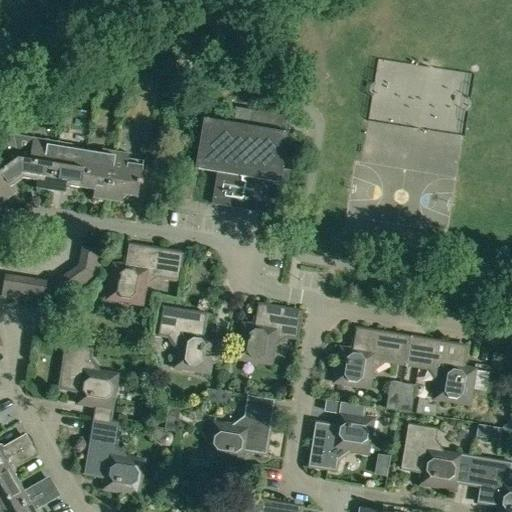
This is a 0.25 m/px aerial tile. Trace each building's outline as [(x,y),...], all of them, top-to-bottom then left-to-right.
[(211,205),(232,209),(281,217),(289,172),(282,171),(291,119),(249,112),(246,127),(203,120),(195,170),(217,173),(211,205)] [(36,190),(50,192),(59,143),(33,139),(29,161),(17,159),(23,180),(37,182),(36,190)] [(0,199),(3,204),(15,195),(10,189),(23,180),(17,159),(13,141),(0,149),(0,199)] [(80,189),(86,153),(71,150),(72,145),(59,143),(50,192),(65,195),(66,187),(80,189)] [(93,199),(107,202),(115,153),(102,150),(101,155),(86,153),(80,189),(94,191),(93,199)] [(115,153),(107,202),(122,204),(123,196),(137,198),(144,162),(128,159),(129,155),(115,153)] [(192,202),(196,180),(182,177),(178,199),(192,202)] [(53,283),(4,275),(1,296),(58,306),(98,278),(103,249),(81,246),(78,265),(53,283)] [(112,265),(106,299),(141,305),(144,286),(156,278),(178,281),(183,255),(128,246),(124,267),(112,265)] [(254,327),(241,325),(235,359),(270,365),(273,346),(286,337),(296,339),(300,312),(257,305),(254,327)] [(205,316),(162,309),(158,336),(168,337),(177,350),(174,368),(208,374),(210,363),(221,365),(225,341),(202,337),(205,316)] [(398,336),(355,329),(351,351),(339,349),(333,383),(368,389),(371,370),(384,362),(394,363),(398,336)] [(465,347),(422,340),(417,367),(427,369),(436,381),(433,400),(468,405),(474,371),(462,369),(465,347)] [(99,372),(89,360),(91,350),(64,345),(57,388),(78,392),(76,404),(111,410),(116,376),(99,372)] [(402,384),(390,382),(385,410),(397,412),(402,384)] [(397,412),(410,414),(414,386),(402,384),(397,412)] [(229,394),(206,390),(204,402),(227,405),(229,394)] [(264,455),(273,401),(246,396),(243,417),(231,426),(212,423),(206,458),(241,464),(243,451),(264,455)] [(416,415),(436,417),(437,406),(429,405),(429,401),(418,400),(416,415)] [(337,415),(335,427),(314,424),(307,467),(334,471),(336,461),(348,452),(367,455),(372,420),(361,419),(363,407),(346,404),(344,416),(337,415)] [(115,446),(119,424),(92,419),(83,474),(104,477),(102,490),(136,496),(142,461),(124,458),(115,446)] [(163,431),(175,433),(177,421),(165,419),(163,431)] [(500,429),(477,425),(475,437),(498,441),(500,429)] [(441,453),(432,441),(434,430),(407,426),(400,469),(421,473),(419,485),(454,491),(460,456),(441,453)] [(0,462),(29,447),(23,436),(0,449),(0,462)] [(0,462),(0,489),(17,481),(10,469),(34,456),(29,447),(0,462)] [(511,511),(511,479),(508,475),(510,464),(483,460),(476,503),(497,507),(496,511),(511,511)] [(17,481),(0,489),(0,511),(9,511),(37,497),(32,487),(23,491),(17,481)] [(180,494),(165,492),(163,504),(177,506),(180,494)] [(9,511),(34,511),(43,506),(37,497),(9,511)] [(299,511),(300,508),(246,499),(243,511),(299,511)]
